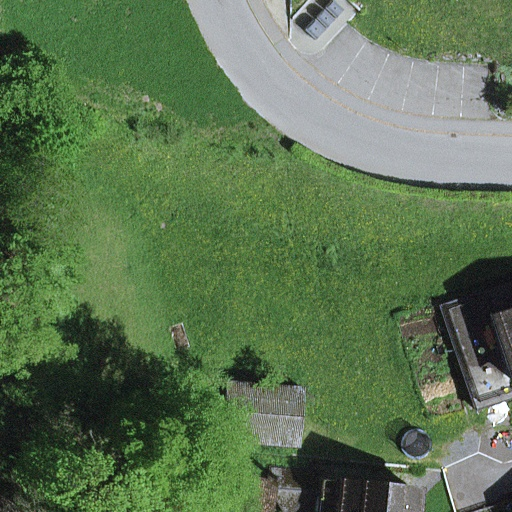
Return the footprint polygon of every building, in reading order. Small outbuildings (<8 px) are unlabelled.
[(511,398),(511,284),(442,307),(476,410),(511,398)] [(302,387),(226,381),(220,441),(296,448),(302,387)] [(318,481),(319,475),(271,470),(270,483),(268,491),(284,511),(289,511),(317,492),(318,481)] [(222,495),(218,511),(262,511),(268,491),(270,483),(238,475),(232,497),(222,495)] [(412,511),(415,491),(318,481),(317,492),(315,511),(412,511)]
